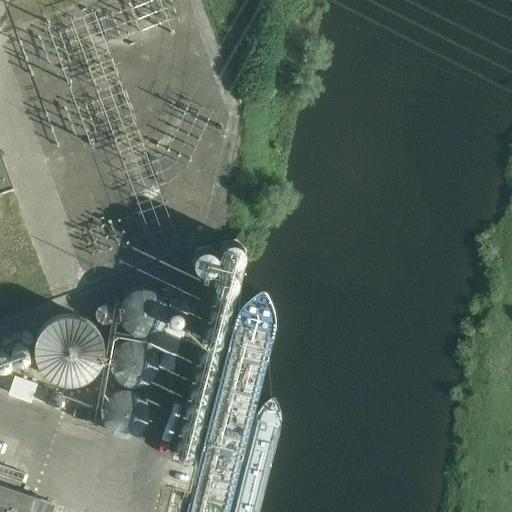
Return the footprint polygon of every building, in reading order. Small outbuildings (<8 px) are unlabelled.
[(10,189),(13,188),(0,152),(0,192),(10,189)] [(221,254),(222,257),(224,259),(226,260),(228,262),(230,262),(233,263),(236,262),(238,261),(240,260),(242,258),(244,256),(245,254),(245,251),(245,248),(244,246),(243,244),(242,242),(240,240),(237,239),(235,238),(232,238),(230,238),(227,239),(225,240),(223,242),(222,244),(221,247),(220,249),(220,252),(221,254)] [(219,259),(219,257),(219,254),(218,252),(216,250),(215,248),(213,247),(210,246),(208,245),(206,245),(203,245),(201,246),(199,248),(197,249),(196,251),(195,253),(194,256),(194,258),(194,261),(195,263),(197,265),(198,267),(200,268),(202,269),(205,270),(207,270),(210,270),(212,269),(214,267),(216,266),(217,264),(218,261),(219,259)] [(216,284),(218,286),(220,287),(223,288),(225,289),(228,289),(231,288),(233,287),(235,285),(237,283),(238,281),(239,278),(239,275),(238,273),(237,270),(236,268),(234,266),(231,265),(229,264),(226,264),(223,264),(221,265),(219,267),(217,269),(215,271),(214,273),(214,276),(214,279),(215,281),(216,284)] [(89,383),(108,360),(135,382),(116,388),(112,393),(107,418),(126,433),(139,428),(151,413),(152,409),(142,381),(160,375),(168,331),(165,323),(171,316),(173,307),(166,288),(147,284),(131,290),(110,316),(72,309),(48,318),(38,330),(35,348),(40,363),(69,386),(66,400),(74,407),(88,390),(89,383)] [(13,351),(13,353),(13,355),(14,357),(15,358),(16,359),(18,361),(20,361),(21,362),(23,362),(25,361),(27,360),(28,359),(29,358),(30,356),(31,355),(31,353),(31,351),(31,349),(30,348),(29,346),(27,345),(26,344),(24,344),(22,344),(20,344),(19,344),(17,345),(16,347),(15,348),(14,350),(13,351)] [(13,361),(13,359),(12,357),(12,356),(11,354),(10,353),(8,352),(7,351),(5,351),(3,351),(1,351),(0,351),(0,367),(1,368),(2,369),(4,369),(6,368),(8,368),(9,367),(10,366),(11,364),(12,363),(13,361)] [(32,401),(38,382),(16,375),(10,394),(32,401)] [(90,409),(77,403),(72,417),(85,422),(90,409)] [(183,450),(203,448),(201,422),(181,423),(183,450)] [(0,511),(51,511),(54,503),(36,497),(0,484),(0,511)]
